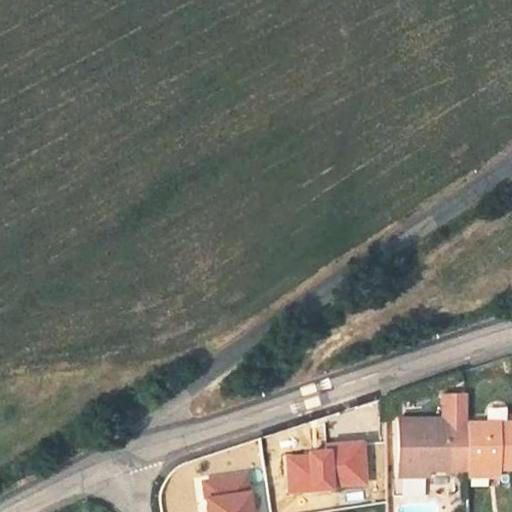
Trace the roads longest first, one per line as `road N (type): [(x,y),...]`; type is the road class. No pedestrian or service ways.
road 1 (unclassified): [(129,451),(275,324),(511,171)]
road 2 (unclassified): [(511,332),(129,451)]
road 3 (unclassified): [(0,511),(129,451)]
